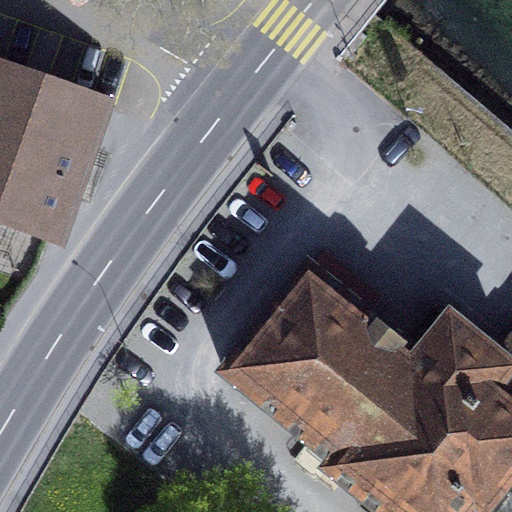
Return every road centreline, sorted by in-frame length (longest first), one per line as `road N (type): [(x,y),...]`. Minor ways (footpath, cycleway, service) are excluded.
road 1 (primary): [(0,437),(125,243),(234,101)]
road 2 (residential): [(74,0),(234,101)]
road 3 (primary): [(234,101),(314,0)]
